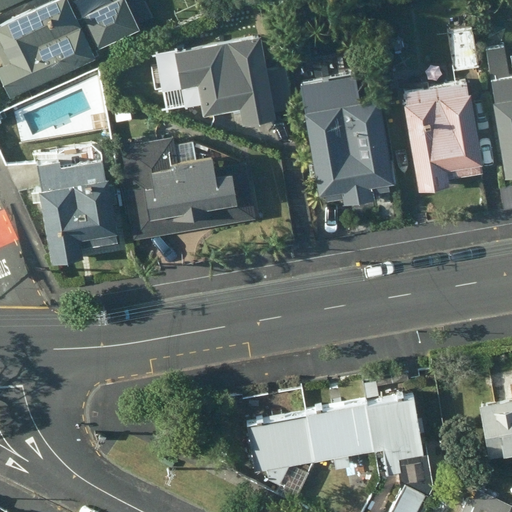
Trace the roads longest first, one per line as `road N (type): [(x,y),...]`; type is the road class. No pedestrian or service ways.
road 1 (tertiary): [(511,277),(117,344),(13,351)]
road 2 (residential): [(67,466),(32,419),(13,351)]
